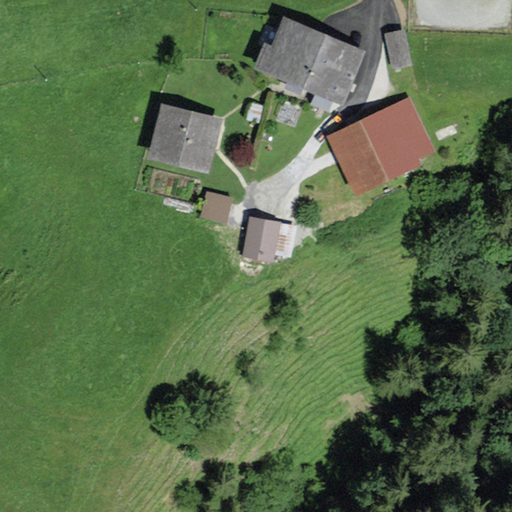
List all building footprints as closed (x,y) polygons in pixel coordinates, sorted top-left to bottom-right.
[(365,50),(282,17),(261,71),(344,104),(365,50)] [(404,28),(384,34),(393,67),(413,62),(404,28)] [(409,97),(327,136),(355,195),(437,156),(409,97)] [(221,119),(161,105),(150,158),(209,171),(221,119)] [(205,188),(201,217),(228,221),(233,192),(205,188)] [(273,262),(281,223),(249,217),(242,255),(273,262)]
